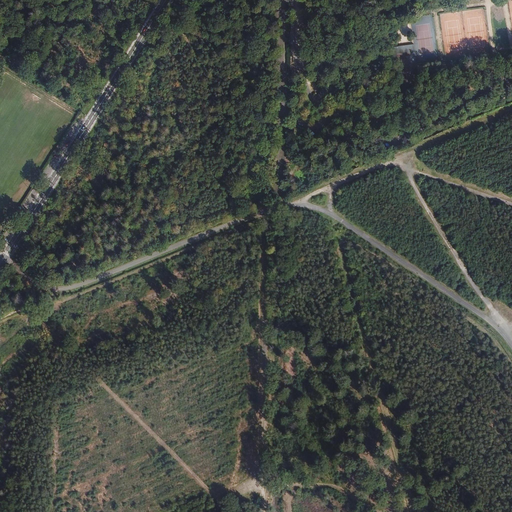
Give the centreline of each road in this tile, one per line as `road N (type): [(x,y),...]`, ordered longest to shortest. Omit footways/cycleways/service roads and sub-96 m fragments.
road 1 (unclassified): [(3,259),(39,291),(69,288),(269,208),(301,203),(331,213)]
road 2 (secondary): [(3,259),(164,0)]
road 3 (track): [(263,210),(261,511)]
road 4 (unclassified): [(331,213),(489,319),(511,346)]
road 5 (track): [(267,0),(269,208)]
road 6 (track): [(502,331),(397,158)]
road 7 (track): [(263,210),(127,159)]
road 8 (track): [(260,480),(336,485),(381,511)]
road 9 (track): [(397,158),(511,110)]
road 10 (track): [(397,158),(511,202)]
